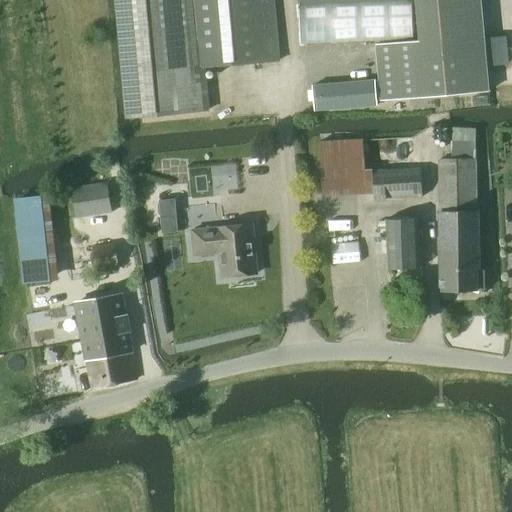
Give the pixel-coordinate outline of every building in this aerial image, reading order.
[(116,0),(128,118),(208,110),(204,67),(278,60),(272,0),(116,0)] [(412,39),(410,0),(408,0),(298,5),(300,44),(412,39)] [(414,0),(418,40),(374,43),(379,100),(489,90),(480,0),(414,0)] [(375,79),(313,85),(315,110),(378,104),(375,79)] [(321,196),(372,193),(370,171),(365,171),(365,170),(362,139),(318,141),(321,196)] [(477,289),(484,288),(483,271),(476,271),(476,269),(478,269),(477,212),(476,212),(476,160),(438,161),(440,290),(477,289)] [(370,171),(372,193),(372,200),(421,196),(419,167),(370,171)] [(76,217),(110,212),(106,182),(71,187),(76,217)] [(173,199),(158,200),(160,217),(175,215),(173,199)] [(387,269),(419,268),(417,219),(385,220),(387,269)] [(222,277),(256,274),(253,238),(247,239),(246,225),(191,230),(194,254),(220,252),(222,277)] [(96,272),(118,268),(112,241),(91,245),(96,272)] [(91,387),(136,378),(132,350),(121,294),(74,303),(85,358),(91,387)]
